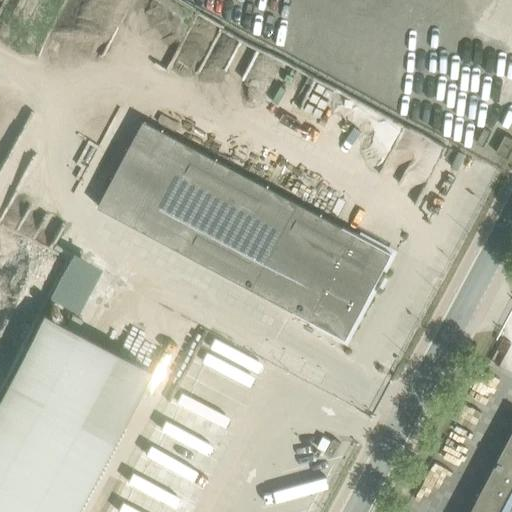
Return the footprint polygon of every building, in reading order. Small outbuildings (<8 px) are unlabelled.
[(144,120),(98,206),(346,339),(392,252),(144,120)] [(477,142),(483,145),(491,132),(484,128),(477,142)] [(497,152),(507,157),(511,147),(511,138),(505,135),(497,152)] [(0,368),(0,511),(68,511),(137,361),(27,311),(0,368)] [(511,511),(511,435),(471,511),(511,511)] [(340,442),(333,438),(325,453),(332,457),(340,442)]
